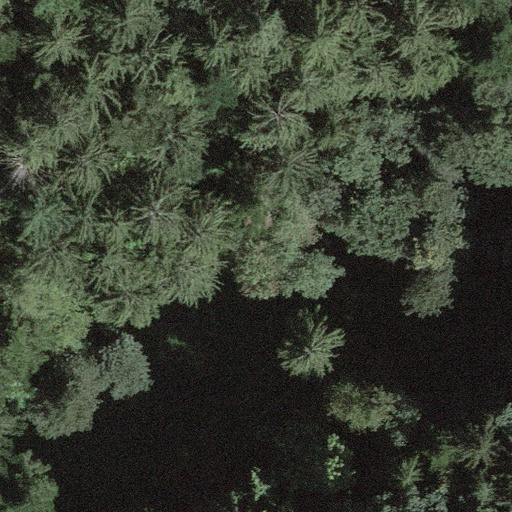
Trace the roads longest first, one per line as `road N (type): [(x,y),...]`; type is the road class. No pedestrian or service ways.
road 1 (track): [(269,374),(511,135)]
road 2 (track): [(269,374),(138,511)]
